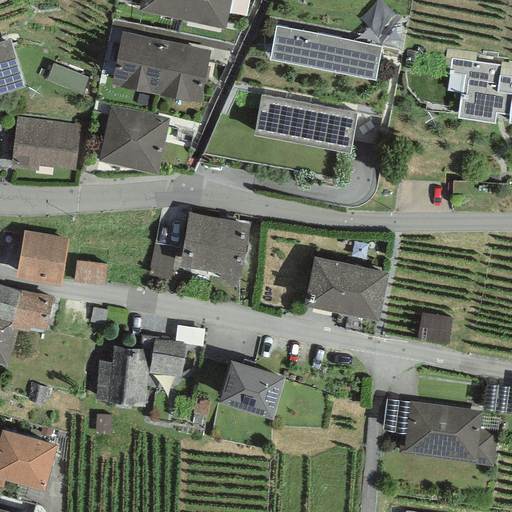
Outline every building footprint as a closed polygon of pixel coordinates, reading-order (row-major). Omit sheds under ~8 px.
[(220,0),(132,0),(132,7),(217,23),(220,0)] [(381,42),(277,23),(271,55),(375,74),(381,42)] [(202,46),(118,31),(109,77),(193,92),(202,46)] [(4,38),(0,39),(0,87),(16,84),(4,38)] [(511,72),(446,63),(438,114),(511,124),(511,72)] [(357,110),(254,92),(247,135),(350,153),(357,110)] [(163,120),(108,106),(96,157),(151,170),(163,120)] [(75,126),(11,118),(6,165),(69,173),(75,126)] [(245,223),(182,211),(171,268),(234,280),(245,223)] [(68,236),(23,230),(17,272),(63,278),(68,236)] [(378,266),(312,255),(305,297),(371,309),(378,266)] [(80,256),(78,278),(108,281),(110,259),(80,256)] [(51,298),(0,283),(0,311),(44,324),(51,298)] [(456,311),(425,308),(423,335),(453,338),(456,311)] [(16,324),(0,319),(0,356),(6,358),(16,324)] [(112,360),(100,359),(96,394),(147,400),(151,371),(183,375),(186,352),(114,343),(112,360)] [(283,372),(231,355),(219,394),(271,410),(283,372)] [(475,406),(402,398),(397,453),(470,461),(475,406)] [(42,441),(0,430),(0,477),(31,486),(42,441)]
